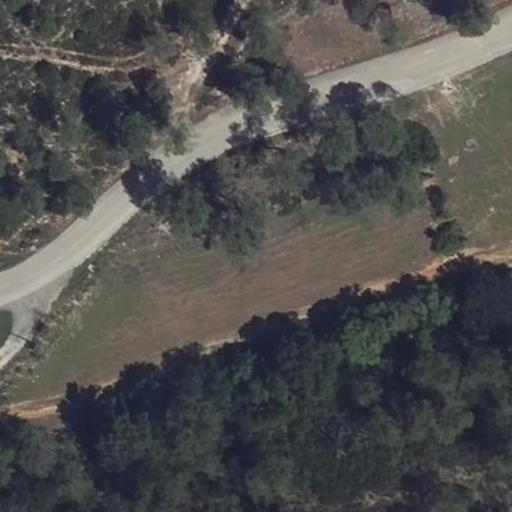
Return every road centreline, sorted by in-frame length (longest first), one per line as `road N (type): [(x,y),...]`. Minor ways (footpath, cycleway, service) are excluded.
road 1 (unclassified): [(0,274),(146,178),(342,96),(511,39)]
road 2 (track): [(511,261),(394,289),(0,412)]
